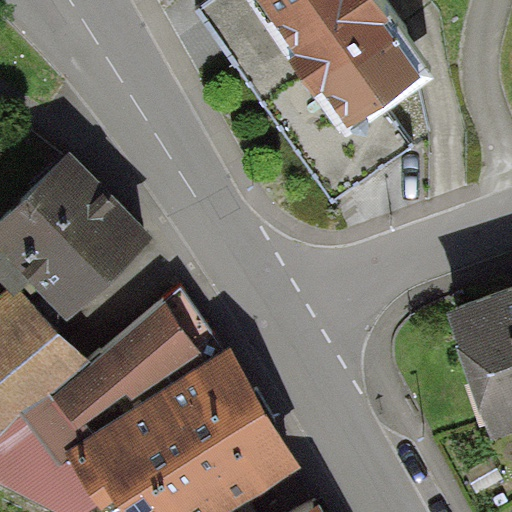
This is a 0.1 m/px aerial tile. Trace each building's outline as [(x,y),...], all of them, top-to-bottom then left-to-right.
[(200,0),(195,4),(213,29),(227,47),(273,113),(334,201),(421,141),(388,96),(439,61),(395,0),(200,0)] [(73,149),(0,221),(0,269),(18,285),(21,281),(31,289),(42,279),(67,308),(145,226),(73,149)] [(223,331),(184,280),(102,345),(119,371),(136,390),(223,331)] [(13,286),(0,297),(0,435),(82,361),(13,286)] [(511,286),(456,307),(497,417),(511,411),(511,286)] [(113,506),(126,494),(88,444),(101,436),(81,404),(99,393),(97,385),(119,371),(102,345),(82,361),(0,435),(0,470),(64,504),(94,491),(113,506)] [(230,346),(101,436),(88,444),(126,494),(137,511),(205,511),(292,455),(230,346)] [(325,511),(318,498),(295,511),(325,511)] [(232,511),(227,501),(210,511),(232,511)]
